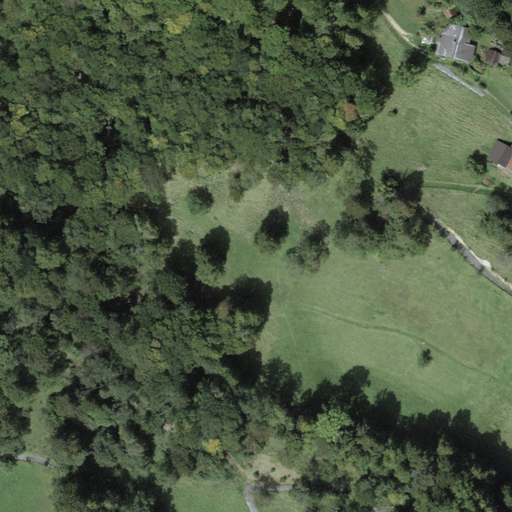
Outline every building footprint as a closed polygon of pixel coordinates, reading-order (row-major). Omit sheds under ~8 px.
[(451,8),(444,12),(447,17),(454,13),(451,8)] [(439,52),(467,59),(470,47),(460,45),(462,38),(460,37),(461,34),(452,32),(452,35),(444,33),(439,52)] [(511,53),(505,50),(500,61),(511,65),(511,53)] [(491,52),(487,61),(497,65),(501,56),(491,52)] [(490,157),(511,168),(511,150),(499,142),(490,157)]
